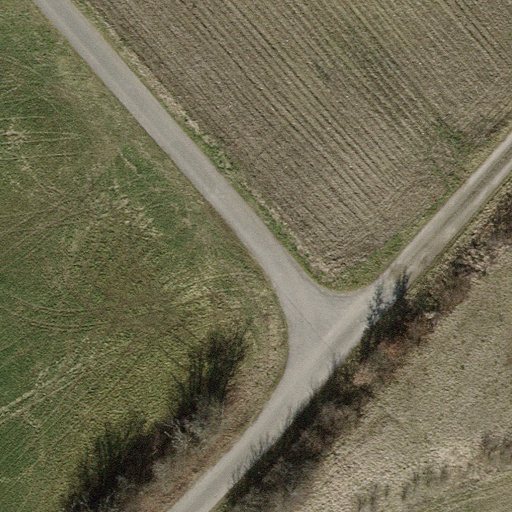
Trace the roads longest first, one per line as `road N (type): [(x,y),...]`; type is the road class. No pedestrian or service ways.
road 1 (track): [(511,154),(178,511)]
road 2 (track): [(44,0),(339,346)]
